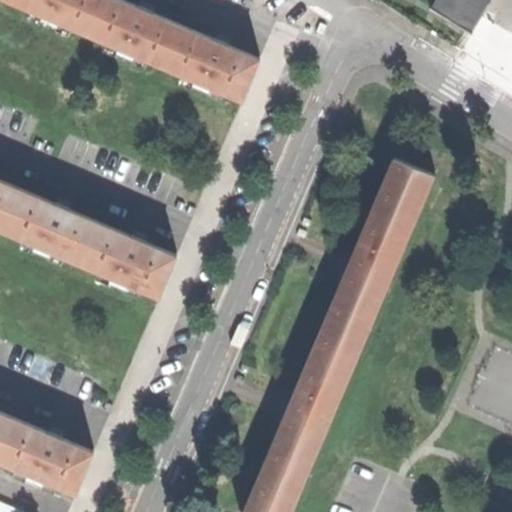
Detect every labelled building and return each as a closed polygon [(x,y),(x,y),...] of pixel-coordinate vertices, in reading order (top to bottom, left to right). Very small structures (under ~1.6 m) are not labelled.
[(101,0),(13,0),(88,31),(101,0)] [(139,4),(138,6),(123,0),(101,0),(88,31),(165,64),(182,25),(149,11),(150,8),(144,6),(139,4)] [(449,18),(468,30),(485,0),(432,0),(428,7),(449,18)] [(256,56),(225,43),(226,41),(220,39),(214,36),(213,38),(182,25),(165,64),(240,96),(256,56)] [(322,339),(363,357),(438,174),(400,153),(361,246),(322,339)] [(0,226),(5,228),(21,189),(0,180),(0,226)] [(5,228),(82,260),(98,221),(68,209),(69,207),(60,203),(54,200),(53,202),(21,189),(5,228)] [(136,236),(130,233),(129,234),(98,221),(82,260),(158,292),(174,253),(143,240),(144,239),(136,236)] [(297,511),(363,357),(322,339),(288,421),(249,511),(297,511)] [(0,448),(13,418),(0,411),(0,448)] [(47,430),(46,431),(13,418),(0,448),(0,457),(15,464),(26,469),(44,476),(57,481),(75,489),(91,450),(58,437),(59,435),(52,432),(47,430)] [(40,486),(53,491),(57,481),(44,476),(26,469),(15,464),(11,474),(22,479),(24,475),(42,482),(40,486)]
